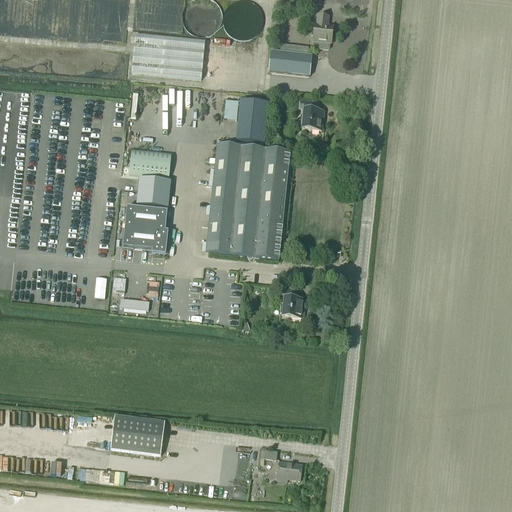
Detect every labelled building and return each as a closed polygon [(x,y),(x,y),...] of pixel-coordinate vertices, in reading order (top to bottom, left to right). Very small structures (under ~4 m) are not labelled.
[(314,27),(313,42),(314,42),(313,48),(314,50),(327,51),(329,50),(329,43),(330,44),(332,29),(326,28),(327,25),(328,18),(317,17),(316,27),(314,27)] [(135,37),(131,76),(201,82),(204,44),(135,37)] [(271,53),(269,73),(309,78),(311,57),(307,57),(308,49),(280,46),(279,54),(271,53)] [(210,205),(205,255),(240,259),(246,259),(249,263),(254,260),(279,263),(290,154),(262,151),(262,146),(264,146),(268,105),(240,102),(236,143),(257,145),(257,146),(250,145),(250,147),(250,150),(216,147),(211,197),(210,205)] [(300,103),(299,111),(303,111),(301,131),(321,133),(323,113),(317,112),(318,106),(318,105),(300,103)] [(131,151),(129,177),(168,181),(171,155),(131,151)] [(139,180),(136,207),(167,210),(170,184),(139,180)] [(126,209),(122,250),(152,253),(163,254),(165,233),(167,214),(126,209)] [(280,291),(279,299),(284,300),(281,319),(301,321),(304,301),(297,300),(298,293),(280,291)] [(247,325),(240,327),(243,334),(249,332),(247,325)] [(110,452),(160,458),(164,426),(114,419),(110,452)] [(265,454),(264,462),(275,463),(276,455),(265,454)] [(279,465),(276,483),(286,484),(286,482),(299,484),(301,468),(279,465)]
